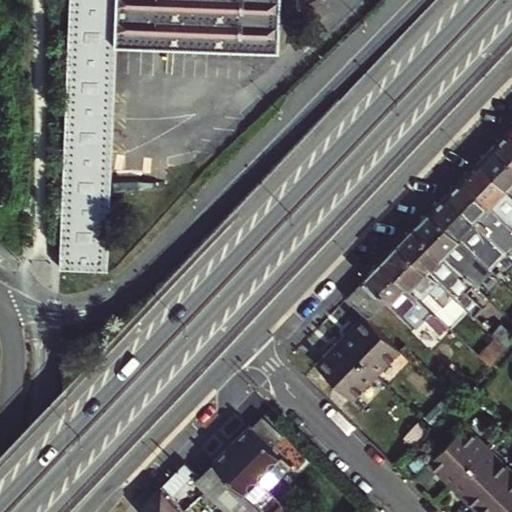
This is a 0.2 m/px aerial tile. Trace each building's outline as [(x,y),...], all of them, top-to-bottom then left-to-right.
[(84,0),(81,70),(80,91),(72,246),(119,248),(131,22),(297,29),(298,0),(84,0)] [(511,130),(511,129),(495,145),(511,162),(511,130)] [(511,162),(495,145),(480,162),(511,192),(511,162)] [(511,192),(480,162),(464,177),(511,222),(511,223),(511,192)] [(511,222),(464,177),(448,194),(479,223),(495,238),(511,222)] [(479,223),(448,194),(433,211),(462,240),(479,256),(485,248),(469,233),(479,223)] [(433,211),(417,227),(463,272),(470,264),(454,249),(462,240),(433,211)] [(495,238),(479,223),(469,233),(485,248),(495,238)] [(417,227),(401,243),(441,281),(476,315),(491,299),(463,272),(417,227)] [(441,281),(401,243),(383,261),(438,313),(445,305),(431,291),(441,281)] [(367,277),(389,298),(418,326),(425,319),(444,337),(453,327),(438,313),(383,261),(367,277)] [(389,298),(367,277),(348,298),(366,317),(368,319),(389,298)] [(402,351),(368,319),(366,317),(343,340),(379,375),(402,351)] [(425,319),(418,326),(437,344),(444,337),(425,319)] [(511,329),(505,323),(495,333),(510,347),(511,344),(511,329)] [(343,340),(319,365),(355,400),(379,375),(343,340)] [(251,426),(200,476),(197,480),(229,511),(258,511),(260,510),(246,495),(261,479),(269,487),(292,465),(273,447),(283,437),(263,416),(253,427),(251,426)] [(430,461),(454,485),(491,447),(467,424),(430,461)] [(476,507),(511,470),(511,468),(491,447),(454,485),(476,507)] [(186,462),(170,479),(179,489),(196,472),(186,462)] [(511,511),(511,470),(476,507),(481,511),(511,511)] [(164,485),(140,509),(142,511),(182,511),(186,509),(164,485)]
